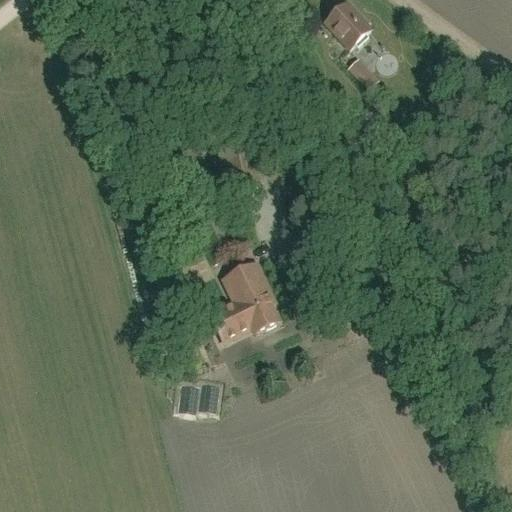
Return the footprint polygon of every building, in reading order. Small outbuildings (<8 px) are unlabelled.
[(351,55),(372,36),(348,9),(326,29),(351,55)] [(379,86),(359,65),(350,73),(371,95),(379,86)] [(265,190),(254,142),(216,151),(228,199),(265,190)] [(150,169),(157,189),(196,175),(189,155),(150,169)] [(223,284),(236,309),(211,321),(222,345),(252,331),(255,338),(279,326),(271,310),(276,308),(256,267),(223,284)]
